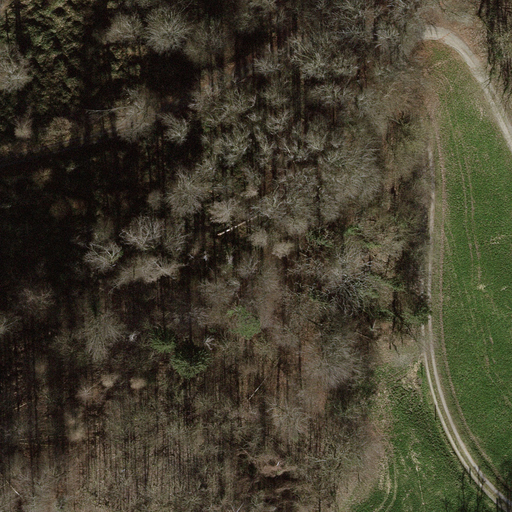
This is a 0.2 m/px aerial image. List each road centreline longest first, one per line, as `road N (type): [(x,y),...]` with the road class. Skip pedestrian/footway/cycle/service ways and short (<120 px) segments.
road 1 (track): [(511,140),(466,48),(442,24),(422,23),(400,41),(402,90),(428,170),(428,353),(446,419),(472,465),(511,509)]
road 2 (track): [(0,158),(75,145),(346,32),(400,41)]
